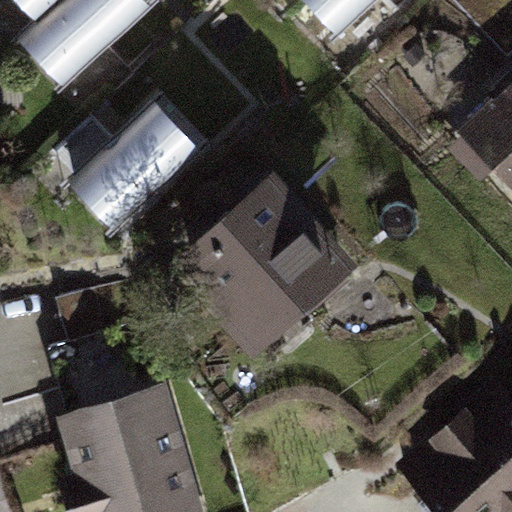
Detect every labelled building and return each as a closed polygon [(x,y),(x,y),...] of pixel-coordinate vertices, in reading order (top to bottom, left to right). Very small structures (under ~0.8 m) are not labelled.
[(18,0),(44,29),(76,0),(18,0)] [(158,12),(147,0),(76,0),(44,29),(20,50),(63,98),(158,12)] [(382,0),(290,0),(332,45),(382,0)] [(511,0),(455,0),(511,62),(511,0)] [(511,93),(468,138),(511,181),(511,93)] [(207,156),(165,108),(69,194),(111,241),(207,156)] [(99,113),(51,162),(73,183),(121,133),(99,113)] [(362,272),(284,183),(169,283),(247,372),(362,272)] [(205,511),(172,390),(68,418),(93,511),(205,511)] [(511,511),(511,405),(503,394),(406,467),(439,511),(511,511)]
